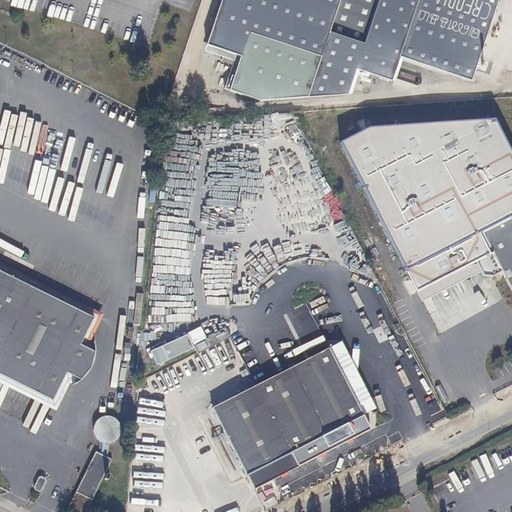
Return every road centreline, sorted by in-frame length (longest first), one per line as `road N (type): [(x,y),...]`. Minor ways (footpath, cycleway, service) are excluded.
road 1 (unknown): [(217,0),(193,73),(199,92),(231,105),(418,102),(511,85)]
road 2 (unknown): [(116,267),(131,145),(100,118),(11,70)]
road 3 (unknown): [(279,228),(264,151),(212,138),(198,152),(192,244)]
road 4 (unknown): [(252,511),(207,450),(196,396),(255,352),(266,322)]
road 5 (unknown): [(45,457),(60,463),(73,454),(99,395),(116,267)]
road 6 (residential): [(511,409),(316,511)]
road 7 (unknown): [(435,448),(334,278)]
road 8 (unknown): [(0,194),(116,267)]
road 9 (unknown): [(192,244),(193,297),(266,322)]
